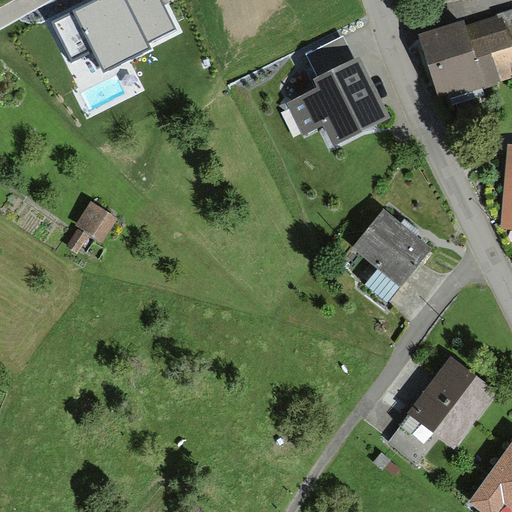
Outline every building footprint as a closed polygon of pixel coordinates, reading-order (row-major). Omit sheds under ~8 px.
[(92,0),(51,21),(72,61),(92,50),(104,73),(151,49),(148,42),(174,29),(159,0),(92,0)] [(511,74),(511,10),(467,26),(465,20),(421,34),(442,98),(511,74)] [(308,54),(320,76),(355,59),(343,36),(308,54)] [(391,118),(359,56),(355,59),(320,76),(314,79),(318,87),(287,103),(305,138),(322,129),(332,148),(391,118)] [(511,146),(508,147),(502,228),(511,228),(511,146)] [(92,201),(76,224),(103,243),(119,220),(92,201)] [(352,246),(379,268),(367,282),(389,300),(432,248),(384,208),(352,246)] [(440,438),(453,448),(498,391),(454,357),(410,414),(440,438)] [(419,465),(440,438),(410,414),(388,442),(419,465)] [(511,441),(468,502),(482,511),(498,511),(505,503),(511,507),(511,441)]
